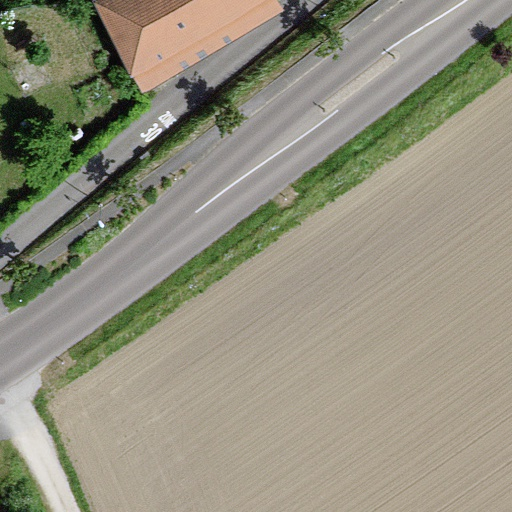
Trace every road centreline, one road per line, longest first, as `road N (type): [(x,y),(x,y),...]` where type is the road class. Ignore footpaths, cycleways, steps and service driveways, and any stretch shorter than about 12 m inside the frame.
road 1 (primary): [(0,356),(156,257),(484,0)]
road 2 (residential): [(287,0),(0,241)]
road 3 (track): [(70,511),(0,384)]
